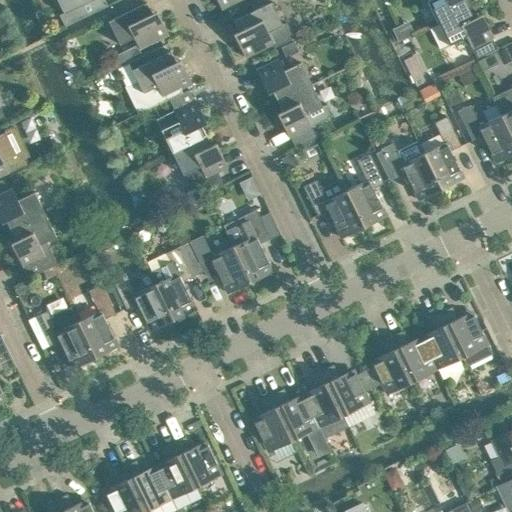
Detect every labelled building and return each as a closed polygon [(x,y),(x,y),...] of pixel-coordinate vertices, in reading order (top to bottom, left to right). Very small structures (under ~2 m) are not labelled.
[(108,6),(104,0),(57,0),(65,14),(60,16),(65,26),(108,6)] [(217,0),(221,9),(238,0),(217,0)] [(253,11),(233,21),(242,38),(237,40),(245,57),(273,43),(275,47),(295,38),(287,23),(283,25),(272,2),(270,3),(268,0),(257,0),(250,4),(253,11)] [(469,0),(427,0),(439,23),(473,6),(469,0)] [(168,34),(160,17),(155,20),(147,2),(109,21),(120,44),(134,38),(139,48),(168,34)] [(494,37),(486,20),(481,23),(473,6),(439,23),(429,27),(441,50),(466,37),(477,59),(498,48),(492,38),(494,37)] [(414,35),(408,23),(392,31),(397,43),(414,35)] [(511,61),(511,46),(494,54),(499,64),(504,62),(506,65),(511,61)] [(192,83),(184,66),(179,68),(170,51),(132,70),(139,84),(129,88),(138,105),(135,107),(138,113),(182,92),(181,88),(192,83)] [(494,54),(479,61),(484,71),(498,64),(494,54)] [(278,101),(312,85),(301,62),(284,70),(279,60),(257,70),(265,87),(270,85),(278,101)] [(434,84),(418,92),(424,104),(440,96),(434,84)] [(511,85),(511,89),(493,98),(501,115),(511,137),(511,84),(511,85)] [(322,105),(312,85),(278,101),(286,118),(281,120),(289,137),(290,136),(296,148),(317,138),(310,124),(332,113),(327,102),(322,105)] [(457,89),(446,94),(451,105),(462,100),(457,89)] [(173,152),(207,136),(199,119),(204,117),(195,100),(194,101),(189,90),(170,99),(175,110),(173,111),(179,121),(162,130),(173,152)] [(471,105),(458,111),(472,140),(483,135),(496,163),(511,155),(511,137),(501,115),(487,122),(482,111),(475,114),(471,105)] [(444,143),(424,153),(442,189),(464,178),(451,151),(461,146),(447,116),(434,122),(444,143)] [(30,157),(15,127),(6,131),(0,134),(0,176),(8,172),(26,164),(24,160),(30,157)] [(65,145),(60,136),(49,141),(53,150),(65,145)] [(228,166),(220,150),(215,152),(207,136),(173,152),(189,186),(228,166)] [(442,189),(424,153),(418,141),(397,151),(393,142),(375,151),(389,181),(406,173),(419,200),(442,189)] [(389,181),(375,151),(357,160),(367,180),(346,190),(364,227),(387,216),(373,189),(389,181)] [(294,155),(283,160),(288,172),(299,167),(294,155)] [(364,227),(346,190),(341,178),(320,188),(316,180),(303,186),(318,216),(328,210),(342,238),(364,227)] [(0,195),(0,215),(3,214),(11,231),(46,214),(35,192),(18,200),(13,189),(0,195)] [(260,244),(271,238),(281,233),(270,212),(260,217),(256,209),(244,215),(246,221),(226,230),(233,246),(251,282),(273,271),(260,244)] [(57,237),(46,214),(11,231),(19,247),(15,250),(23,266),(38,259),(44,271),(58,264),(47,241),(57,237)] [(251,282),(233,246),(213,256),(203,235),(184,244),(198,274),(215,266),(228,293),(251,282)] [(198,274),(184,244),(166,253),(170,261),(150,271),(156,283),(173,320),(196,309),(183,281),(198,274)] [(173,320),(156,283),(135,293),(125,273),(112,279),(127,308),(138,303),(151,331),(173,320)] [(99,311),(78,321),(96,358),(119,347),(105,319),(116,314),(102,284),(89,291),(99,311)] [(493,353),(474,315),(460,322),(452,306),(441,312),(463,357),(468,366),(493,353)] [(96,358),(78,321),(58,331),(48,310),(35,317),(49,346),(60,341),(74,369),(96,358)] [(463,357),(441,312),(429,318),(435,329),(422,336),(424,340),(438,370),(463,357)] [(438,370),(424,340),(422,336),(408,342),(403,331),(391,336),(413,382),(438,370)] [(0,386),(0,370),(3,368),(5,372),(16,367),(0,334),(0,333),(0,404),(7,401),(0,386)] [(413,382),(391,336),(380,342),(387,358),(373,365),(388,394),(413,382)] [(370,403),(355,373),(341,380),(334,364),(322,370),(344,415),(370,403)] [(344,415),(322,370),(311,376),(316,387),(303,393),(305,398),(319,427),(320,427),(325,438),(349,426),(344,415)] [(319,427),(305,398),(303,393),(289,400),(284,388),(272,394),(295,439),(319,427)] [(295,439),(272,394),(261,400),(269,415),(254,422),(269,452),(295,439)] [(500,480),(510,475),(511,474),(511,429),(492,440),(500,456),(491,460),(500,480)] [(222,474),(208,445),(194,452),(186,436),(175,442),(197,487),(222,474)] [(197,487),(175,442),(163,447),(169,459),(155,465),(158,469),(172,499),(197,487)] [(172,499),(158,469),(155,465),(142,472),(137,460),(125,466),(147,511),(172,499)] [(388,482),(390,487),(401,482),(399,477),(393,466),(393,465),(382,470),(383,471),(388,482)] [(145,511),(147,511),(125,466),(114,471),(121,487),(107,494),(115,511),(145,511)] [(511,478),(499,485),(510,509),(511,508),(511,478)] [(93,511),(89,503),(75,510),(67,494),(56,499),(62,511),(93,511)] [(62,511),(56,499),(44,505),(47,511),(62,511)] [(471,511),(467,502),(446,511),(471,511)]
